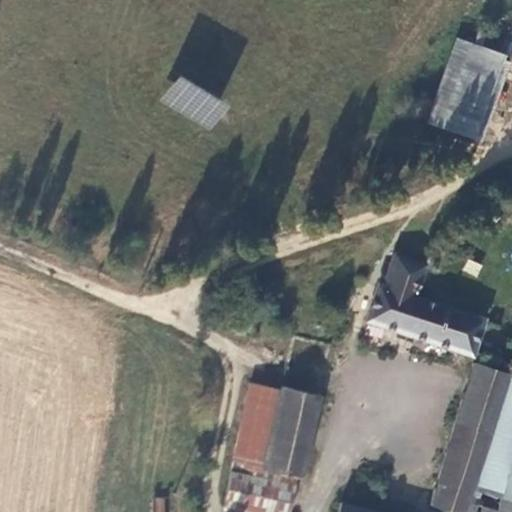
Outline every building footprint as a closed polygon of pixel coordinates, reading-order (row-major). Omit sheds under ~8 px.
[(450,42),(423,127),(473,143),(500,58),(450,42)] [(210,132),(227,104),(178,74),(161,101),(210,132)] [(367,321),(511,369),(511,330),(415,298),(426,265),(395,255),(384,287),(379,285),(367,321)] [(335,321),(301,312),(294,341),(328,350),(335,321)] [(463,511),(470,491),(507,378),(509,378),(509,376),(473,363),(429,506),(449,511),(463,511)] [(511,379),(509,378),(507,378),(470,491),(511,502),(511,379)] [(260,471),(279,392),(251,385),(220,505),(250,511),(284,511),(293,479),(260,471)] [(279,392),(260,471),(293,479),(299,480),(317,396),(281,385),(279,392)] [(427,511),(511,511),(511,502),(470,491),(463,511),(449,511),(429,506),(427,511)] [(336,511),(369,511),(339,503),(336,511)]
